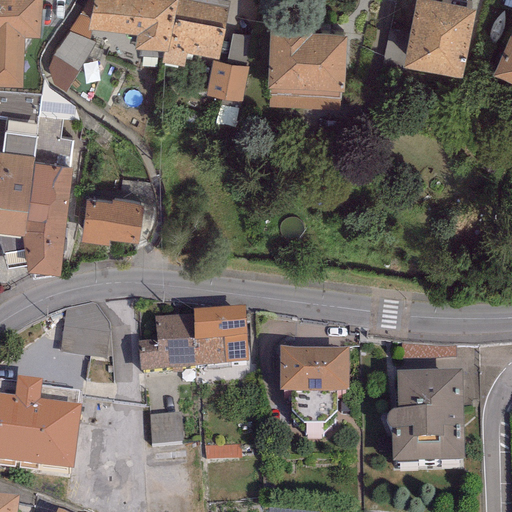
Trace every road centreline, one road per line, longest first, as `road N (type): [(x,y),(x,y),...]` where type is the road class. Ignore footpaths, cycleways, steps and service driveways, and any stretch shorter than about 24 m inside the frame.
road 1 (tertiary): [(0,315),(34,296),(95,281),(186,284),(380,311),(511,313)]
road 2 (unknown): [(384,0),(358,169)]
road 3 (unknown): [(121,407),(124,282)]
